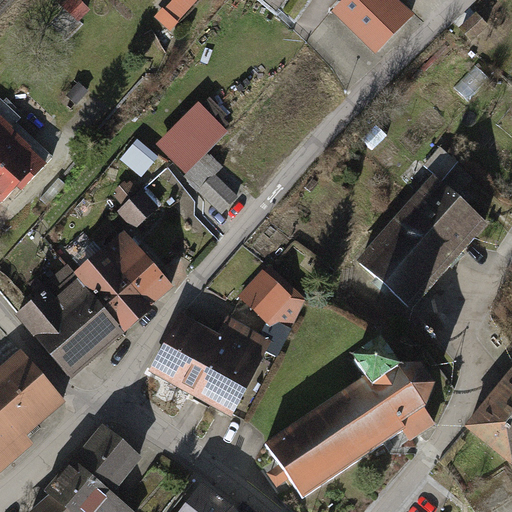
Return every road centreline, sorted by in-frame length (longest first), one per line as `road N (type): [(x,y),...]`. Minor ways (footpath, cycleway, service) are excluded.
road 1 (residential): [(105,399),(302,158),(454,0)]
road 2 (residential): [(105,399),(268,511)]
road 3 (residential): [(511,246),(456,305),(473,376),(461,406)]
road 4 (residential): [(0,501),(105,399)]
road 5 (residential): [(105,399),(67,386),(0,311)]
road 6 (residential): [(461,406),(385,511)]
